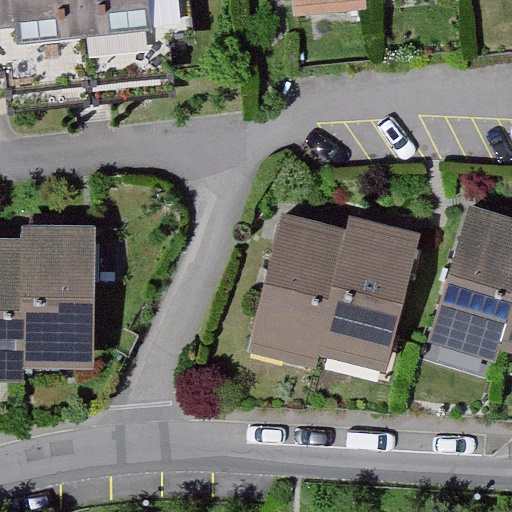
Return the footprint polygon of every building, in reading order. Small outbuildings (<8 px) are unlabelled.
[(0,0),(0,33),(28,32),(29,45),(149,40),(147,0),(0,0)] [(357,0),(299,0),(301,26),(359,23),(357,0)] [(511,235),(480,226),(443,351),(495,367),(500,351),(511,354),(511,235)] [(351,249),(294,232),(259,351),(320,368),(324,354),(385,372),(420,254),(356,235),(351,249)] [(29,255),(0,254),(0,390),(23,392),(24,372),(87,374),(91,246),(29,244),(29,255)]
